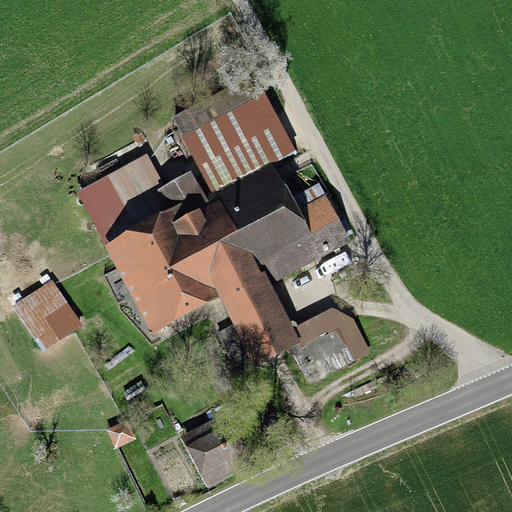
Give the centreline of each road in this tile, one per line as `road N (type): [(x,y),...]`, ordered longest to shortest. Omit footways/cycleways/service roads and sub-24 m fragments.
road 1 (track): [(237,0),(408,307),(511,370)]
road 2 (secondary): [(511,379),(215,511)]
